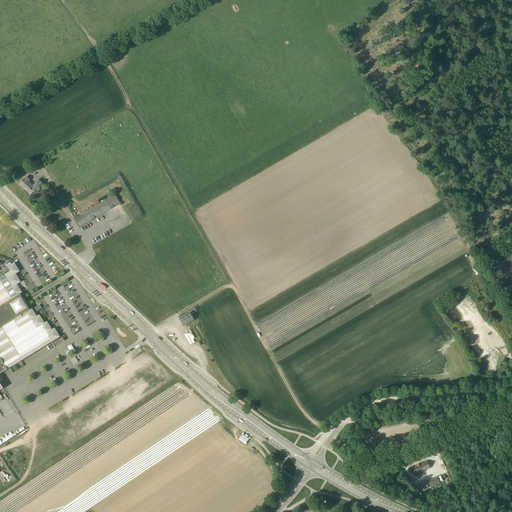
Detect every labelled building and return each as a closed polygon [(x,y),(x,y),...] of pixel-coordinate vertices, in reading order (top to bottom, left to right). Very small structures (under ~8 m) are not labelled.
[(39,158),(30,163),(33,168),(41,163),(39,158)] [(44,185),(39,180),(33,186),(28,181),(29,180),(26,177),(19,184),(30,194),(36,189),(38,191),(44,185)] [(120,203),(115,194),(93,207),(93,206),(89,208),(90,209),(77,217),(74,211),(71,213),(79,227),(120,203)] [(0,389),(3,388),(0,383),(0,373),(60,337),(54,328),(52,329),(47,321),(44,323),(39,315),(37,316),(32,308),(30,309),(20,293),(22,292),(17,284),(21,282),(16,273),(20,271),(14,262),(7,267),(10,271),(0,277),(0,389)] [(190,312),(179,318),(184,326),(194,320),(190,312)] [(427,461),(421,464),(421,463),(416,465),(417,466),(410,468),(413,475),(430,468),(427,461)] [(438,477),(428,481),(431,487),(440,483),(438,477)]
